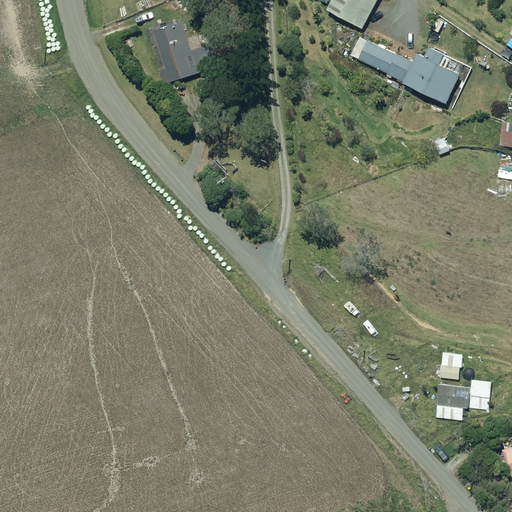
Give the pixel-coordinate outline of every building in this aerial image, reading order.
[(376,0),(332,0),(327,11),(363,29),(376,0)] [(185,28),(157,36),(161,52),(155,54),(163,85),(219,70),(213,48),(192,54),(185,28)] [(410,63),(361,36),(350,57),(443,108),(459,78),(438,67),(443,57),(427,48),(421,59),(414,56),(410,63)] [(511,132),(500,131),(498,146),(511,148),(511,132)] [(444,135),(433,141),(441,155),(452,150),(444,135)] [(461,355),(440,354),(439,378),(460,379),(461,355)] [(471,385),(437,383),(435,408),(470,410),(471,385)] [(509,447),(500,451),(511,478),(511,441),(508,444),(509,447)]
